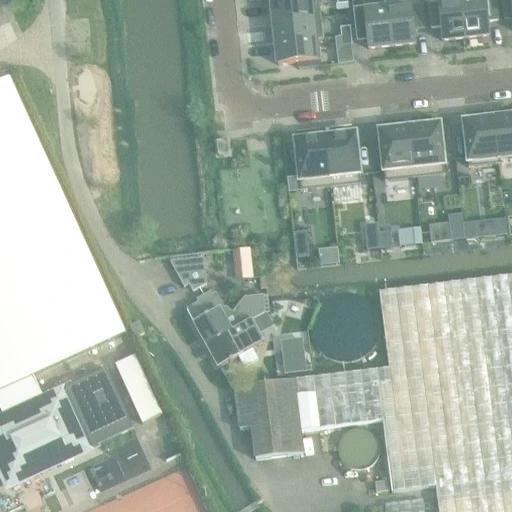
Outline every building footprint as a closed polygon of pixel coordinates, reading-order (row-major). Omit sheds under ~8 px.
[(318,0),(300,0),(271,3),(273,24),(320,18),(318,0)] [(437,0),(438,4),(427,6),(430,29),(440,28),(442,42),(466,40),(461,0),(437,0)] [(461,0),(466,40),(489,37),(487,23),(498,22),(495,0),(461,0)] [(511,0),(501,0),(503,21),(511,20),(511,0)] [(410,3),(387,5),(392,48),(415,45),(414,31),(424,30),(422,6),(411,7),(410,3)] [(387,5),(353,9),(354,19),(365,18),(368,50),(392,48),(387,5)] [(320,18),(273,24),(275,44),(323,39),(320,18)] [(349,29),(340,31),(341,39),(350,38),(349,29)] [(350,38),(341,39),(342,47),(352,46),(350,38)] [(323,39),(275,44),(278,67),(320,62),(318,40),(323,40),(323,39)] [(0,83),(0,408),(4,417),(0,418),(0,473),(6,487),(89,449),(89,450),(99,446),(101,444),(110,441),(133,430),(121,404),(106,371),(83,381),(62,391),(62,390),(43,399),(33,377),(111,341),(125,334),(42,153),(9,79),(0,83)] [(511,118),(493,120),(498,161),(499,160),(511,158),(511,118)] [(493,120),(463,123),(468,169),(498,165),(498,161),(493,120)] [(439,126),(409,129),(415,180),(445,176),(439,126)] [(409,129),(379,133),(385,183),(415,180),(409,129)] [(355,135),(325,139),(331,189),(332,189),(357,186),(360,186),(355,135)] [(325,139),(295,142),(299,178),(300,192),(331,189),(325,139)] [(227,141),(216,142),(217,156),(229,155),(227,141)] [(299,178),(287,179),(288,194),(300,192),(299,178)] [(461,216),(448,217),(451,243),(464,241),(462,225),(461,216)] [(474,224),(462,225),(464,241),(476,240),(474,224)] [(377,225),(364,227),(366,252),(380,250),(378,235),(377,225)] [(420,230),(398,233),(399,249),(422,246),(420,230)] [(306,233),(293,235),(296,260),(309,258),(306,233)] [(390,233),(378,235),(380,250),(392,249),(390,233)] [(252,248),(234,250),(237,280),(254,279),(252,248)] [(171,258),(169,258),(170,263),(203,260),(203,255),(193,256),(171,258)] [(188,286),(192,293),(205,286),(203,260),(170,263),(169,263),(183,289),(188,286)] [(390,372),(296,384),(297,398),(315,396),(320,432),(383,424),(392,495),(436,489),(438,511),(511,511),(511,279),(380,296),(390,372)] [(185,310),(204,345),(250,319),(265,311),(263,297),(245,299),(233,314),(225,307),(223,309),(214,293),(185,310)] [(362,327),(362,321),(360,316),(358,311),(354,306),(349,302),(345,300),(335,297),(328,297),(324,298),(316,302),(312,305),(308,311),(305,316),(304,321),(303,326),(303,332),(305,337),(308,343),(311,347),(316,351),(320,354),(325,355),(331,356),(337,356),(343,355),(349,352),(353,349),(356,345),(360,339),(362,333),(362,327)] [(258,335),(250,319),(204,345),(216,367),(224,362),(225,365),(236,359),(234,357),(237,356),(244,369),(258,361),(253,352),(263,347),(257,336),(258,335)] [(143,335),(139,323),(130,326),(135,338),(143,335)] [(302,342),(282,345),(286,377),(311,374),(310,369),(305,369),(302,342)] [(122,363),(115,367),(119,377),(142,426),(161,417),(134,358),(122,363)] [(297,398),(296,384),(234,391),(239,432),(251,430),(255,462),(304,456),(297,398)] [(387,481),(373,483),(375,494),(388,492),(387,481)] [(424,511),(423,499),(384,504),(384,511),(424,511)]
